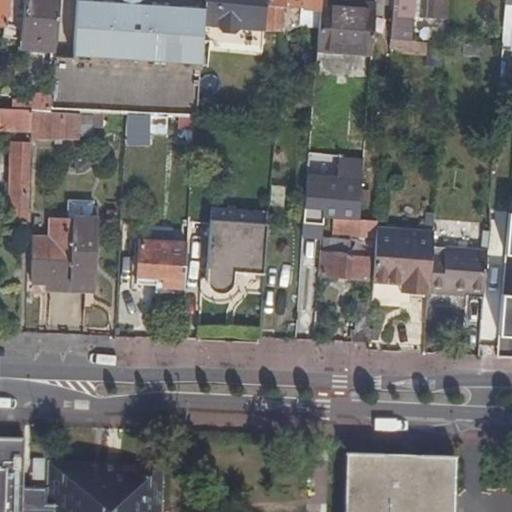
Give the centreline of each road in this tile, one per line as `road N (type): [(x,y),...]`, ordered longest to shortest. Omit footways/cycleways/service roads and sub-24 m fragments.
road 1 (unclassified): [(0,379),(73,400),(511,415)]
road 2 (unclassified): [(511,381),(0,378)]
